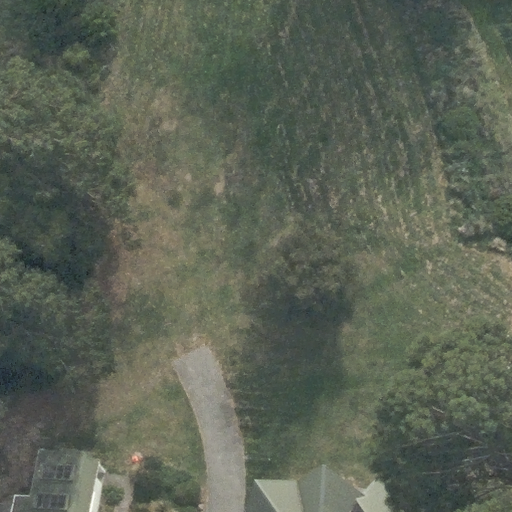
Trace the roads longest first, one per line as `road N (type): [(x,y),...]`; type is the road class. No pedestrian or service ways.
road 1 (track): [(205,0),(189,341)]
road 2 (unclassified): [(189,341),(235,474),(229,511)]
